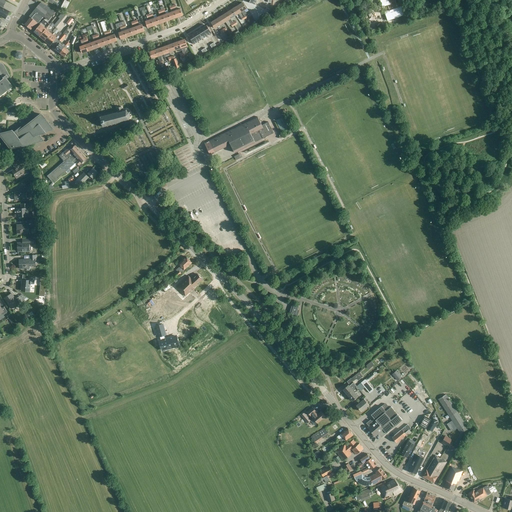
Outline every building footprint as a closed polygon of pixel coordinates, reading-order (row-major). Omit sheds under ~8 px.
[(6,1),(2,0),(0,0),(0,16),(5,19),(9,12),(2,8),(6,1)] [(380,0),(382,5),(382,7),(388,5),(389,10),(384,11),(387,21),(404,15),(401,6),(398,7),(395,0),(380,0)] [(35,27),(38,23),(43,17),(48,21),(53,15),(56,11),(41,2),(29,16),(30,17),(25,24),(31,29),(34,25),(35,27)] [(243,3),(237,6),(241,12),(246,8),(243,3)] [(177,10),(177,8),(175,4),(172,6),(176,17),(182,15),(180,9),(177,10)] [(171,10),(172,12),(168,13),(171,19),(176,17),(172,6),(170,6),(171,10)] [(236,15),(238,13),(243,20),(246,24),(248,23),(245,19),(244,16),(241,12),(237,6),(232,9),(236,15)] [(168,13),(166,14),(164,8),(161,10),(165,21),(171,19),(168,13)] [(227,13),(231,18),(236,15),(232,9),(227,13)] [(158,11),(160,16),(157,17),(159,23),(165,21),(161,10),(158,11)] [(153,16),(152,13),(149,14),(153,26),(159,23),(157,17),(154,18),(153,16)] [(230,24),(232,27),(235,25),(233,22),(231,18),(227,13),(222,16),(225,22),(228,20),(230,24)] [(148,18),(149,20),(145,21),(147,28),(153,26),(149,14),(146,15),(147,18),(148,18)] [(222,16),(217,19),(220,25),(225,22),(222,16)] [(55,28),(62,20),(60,18),(59,18),(53,26),(55,28)] [(44,19),(40,23),(34,31),(39,36),(46,28),(47,26),(47,27),(49,24),(44,19)] [(216,29),(216,28),(218,26),(219,29),(222,27),(220,25),(217,19),(211,22),(215,28),(214,29),(215,31),(216,30),(215,29),(216,29)] [(139,25),(138,23),(137,20),(134,21),(136,26),(138,33),(144,31),(142,24),(139,25)] [(127,27),(126,24),(124,21),(121,22),(127,37),(132,35),(130,29),(127,29),(127,27)] [(120,27),(121,29),(122,32),(118,33),(121,39),(127,37),(121,22),(115,24),(117,29),(120,27)] [(39,36),(45,40),(51,33),(49,31),(50,30),(51,31),(54,28),(49,24),(47,27),(47,26),(46,28),(39,36)] [(207,25),(203,28),(207,36),(212,33),(207,25)] [(132,35),(138,33),(136,26),(130,29),(132,35)] [(51,33),(45,40),(50,45),(57,37),(59,39),(62,34),(55,28),(51,33)] [(203,28),(198,31),(202,39),(207,36),(203,28)] [(108,34),(109,36),(111,43),(117,40),(115,34),(112,35),(110,29),(107,31),(108,34)] [(225,32),(223,29),(220,31),(219,29),(217,31),(218,32),(220,35),(221,37),(226,34),(224,32),(225,32)] [(198,31),(193,34),(198,42),(202,39),(198,31)] [(100,39),(99,37),(100,37),(98,34),(95,35),(99,47),(105,45),(103,38),(100,39)] [(106,37),(103,38),(105,45),(111,43),(109,36),(108,34),(105,35),(106,37)] [(193,34),(188,37),(193,45),(198,42),(193,34)] [(92,36),(94,41),(91,43),(93,49),(99,47),(95,35),(92,36)] [(86,38),(84,39),(85,42),(88,51),(93,49),(91,43),(88,44),(88,41),(87,41),(86,38)] [(81,43),(82,46),(80,47),(79,45),(75,46),(77,52),(81,51),(82,53),(88,51),(85,42),(84,39),(83,39),(81,40),(81,43)] [(185,39),(179,41),(182,50),(183,52),(186,51),(185,49),(188,48),(185,39)] [(64,45),(64,44),(61,41),(55,49),(60,53),(65,46),(64,45)] [(175,50),(178,49),(179,51),(182,50),(179,41),(173,43),(175,50)] [(65,43),(64,44),(64,45),(65,46),(60,53),(64,56),(69,51),(67,49),(69,46),(68,45),(65,43)] [(174,53),(173,51),(175,50),(173,43),(167,46),(170,54),(174,53)] [(164,54),(167,53),(168,55),(170,54),(167,46),(161,48),(164,54)] [(161,48),(155,50),(158,56),(159,61),(161,64),(163,63),(162,60),(161,55),(164,54),(161,48)] [(152,58),(158,56),(155,50),(150,52),(152,58)] [(0,73),(1,75),(3,73),(4,76),(2,77),(4,79),(0,82),(0,95),(12,86),(6,79),(7,77),(6,76),(8,74),(4,67),(2,65),(0,64),(0,73)] [(116,124),(116,123),(119,122),(120,123),(121,122),(121,121),(125,120),(125,121),(126,121),(125,120),(128,119),(129,120),(129,119),(130,117),(131,116),(131,115),(130,116),(130,113),(130,112),(129,112),(127,111),(127,110),(126,109),(125,111),(123,111),(123,110),(122,110),(121,107),(117,108),(118,112),(117,112),(117,111),(116,111),(117,113),(113,113),(113,112),(112,113),(113,114),(109,115),(109,114),(108,114),(109,115),(105,116),(105,115),(104,115),(105,116),(100,117),(99,117),(100,118),(103,126),(102,127),(103,127),(107,126),(107,127),(108,126),(108,125),(111,125),(112,125),(112,124),(115,123),(116,124)] [(12,131),(0,133),(0,134),(11,148),(41,140),(39,134),(46,132),(45,131),(53,129),(41,114),(24,127),(24,126),(22,127),(19,128),(21,130),(15,134),(12,131)] [(285,116),(275,120),(281,131),(290,127),(285,116)] [(231,145),(235,153),(255,142),(263,138),(265,137),(273,133),(268,122),(264,124),(261,125),(257,117),(233,129),(233,128),(211,140),(208,141),(214,153),(231,145)] [(63,162),(55,169),(48,175),(52,179),(82,153),(75,145),(73,147),(72,145),(62,153),(59,156),(63,159),(63,162)] [(54,182),(68,169),(76,162),(80,166),(83,163),(82,162),(87,158),(82,153),(52,179),(54,182)] [(12,170),(17,178),(23,174),(23,173),(26,171),(21,163),(20,164),(18,160),(13,163),(16,168),(12,170)] [(90,175),(93,178),(94,179),(97,176),(95,175),(98,172),(94,168),(86,175),(84,172),(75,181),(80,186),(90,175)] [(15,192),(16,200),(26,199),(26,194),(30,194),(29,187),(22,188),(22,191),(15,192)] [(29,211),(28,203),(23,204),(23,208),(16,209),(17,216),(25,216),(25,218),(32,218),(32,216),(32,210),(29,211)] [(29,226),(33,226),(36,226),(36,224),(37,224),(37,220),(35,220),(28,220),(29,224),(17,225),(18,234),(25,233),(25,232),(29,232),(29,226)] [(18,243),(19,251),(29,251),(29,246),(34,245),(34,238),(24,239),(25,242),(18,243)] [(19,260),(20,269),(27,268),(27,266),(36,266),(36,260),(37,260),(37,255),(30,255),(30,259),(19,260)] [(174,274),(176,276),(177,277),(184,270),(192,262),(186,256),(178,264),(180,266),(176,270),(177,271),(174,274)] [(189,276),(177,287),(186,296),(189,292),(197,285),(197,284),(202,279),(197,274),(192,279),(189,276)] [(27,280),(22,280),(21,291),(30,292),(30,284),(34,284),(35,277),(28,277),(27,280)] [(11,293),(4,298),(11,308),(17,304),(19,307),(24,304),(19,296),(15,299),(11,293)] [(289,313),(295,315),(299,306),(292,303),(289,313)] [(101,337),(105,333),(101,328),(105,324),(100,318),(89,328),(95,335),(98,333),(101,337)] [(115,334),(111,327),(113,326),(112,324),(106,327),(107,330),(105,331),(107,334),(104,336),(107,342),(112,340),(113,342),(116,340),(115,338),(118,337),(116,334),(115,334)] [(175,333),(159,340),(163,350),(179,344),(175,333)] [(398,372),(404,378),(407,375),(401,368),(398,372)] [(415,383),(417,386),(426,378),(418,369),(410,375),(417,382),(415,383)] [(392,374),(398,381),(402,377),(396,371),(392,374)] [(363,376),(359,372),(352,378),(351,378),(347,382),(349,384),(353,381),(356,378),(358,380),(363,376)] [(365,379),(357,386),(359,389),(361,391),(365,387),(370,393),(374,390),(365,379)] [(353,382),(349,386),(348,385),(343,389),(347,394),(356,386),(354,383),(353,382)] [(355,393),(359,389),(357,386),(356,386),(347,394),(352,401),(358,396),(355,393)] [(438,399),(460,434),(468,429),(446,394),(438,399)] [(369,405),(364,399),(356,405),(361,411),(369,405)] [(417,410),(422,407),(415,399),(411,402),(417,410)] [(368,428),(375,436),(383,429),(386,433),(402,420),(391,407),(388,409),(385,405),(382,407),(381,406),(371,415),(374,419),(371,422),(370,420),(367,423),(369,426),(368,428)] [(313,418),(317,423),(325,416),(321,411),(318,414),(315,411),(316,411),(312,407),(307,411),(310,416),(311,415),(313,418)] [(431,420),(424,416),(419,425),(426,429),(431,420)] [(436,424),(438,421),(433,418),(427,429),(432,431),(435,427),(436,424)] [(401,429),(392,437),(396,443),(406,435),(407,436),(411,432),(409,430),(411,428),(407,424),(402,429),(401,429)] [(329,434),(325,428),(311,437),(315,444),(329,434)] [(339,439),(342,443),(347,440),(353,435),(347,428),(341,433),(343,436),(339,439)] [(445,435),(441,442),(447,447),(452,439),(445,435)] [(336,451),(339,456),(343,460),(354,451),(356,454),(363,448),(359,443),(357,444),(353,439),(346,445),(345,444),(336,451)] [(337,447),(334,441),(328,444),(330,450),(337,447)] [(408,441),(401,453),(407,456),(414,445),(408,441)] [(360,467),(366,463),(372,458),(372,457),(370,458),(366,453),(359,458),(361,461),(358,464),(360,467)] [(425,457),(416,453),(408,471),(418,475),(425,457)] [(422,476),(428,479),(433,471),(440,458),(435,455),(422,476)] [(377,465),(372,458),(366,463),(369,467),(363,470),(364,473),(370,469),(377,465)] [(428,479),(434,483),(446,462),(440,458),(433,471),(428,479)] [(348,463),(343,466),(347,472),(356,467),(353,463),(350,465),(348,463)] [(333,471),(329,466),(325,468),(320,471),(323,477),(333,471)] [(445,487),(448,488),(451,482),(456,468),(451,466),(446,480),(447,480),(445,487)] [(376,473),(369,477),(373,484),(377,482),(376,482),(382,479),(387,475),(380,468),(376,472),(376,473)] [(453,491),(457,481),(459,481),(463,471),(456,468),(451,482),(448,488),(453,491)] [(334,474),(333,472),(323,478),(325,482),(329,480),(328,478),(334,474)] [(337,479),(322,484),(323,489),(336,485),(335,482),(337,482),(337,479)] [(385,482),(378,485),(385,499),(403,491),(394,480),(386,483),(385,482)] [(474,502),(491,493),(494,491),(491,487),(489,488),(487,485),(475,492),(474,490),(468,493),(474,502)] [(410,508),(412,503),(414,504),(420,490),(414,487),(410,495),(408,494),(403,504),(402,508),(409,511),(410,508)] [(370,495),(373,494),(370,488),(355,494),(357,499),(360,498),(361,501),(371,497),(370,495)] [(333,492),(326,494),(326,497),(328,502),(335,500),(333,492)] [(436,511),(438,510),(433,507),(431,506),(433,502),(436,495),(427,492),(424,499),(425,499),(424,502),(423,501),(416,511),(436,511)] [(511,506),(511,496),(510,496),(510,499),(505,498),(503,507),(510,509),(511,506)] [(447,511),(448,511),(448,510),(452,502),(444,499),(441,507),(437,511),(447,511)]
